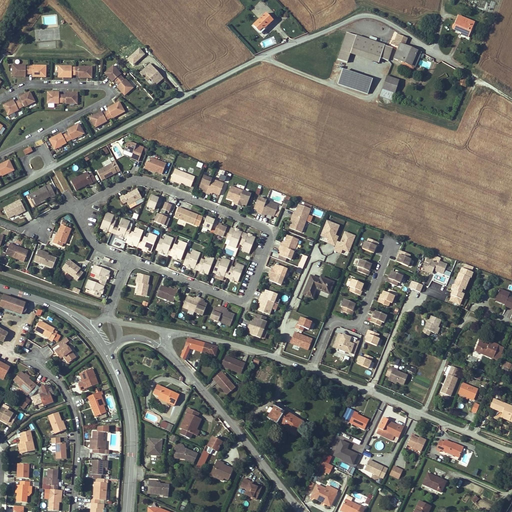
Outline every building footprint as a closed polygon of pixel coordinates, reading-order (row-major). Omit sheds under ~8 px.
[(496,11),(499,3),(491,1),(489,9),(496,11)] [(273,21),(266,14),(253,26),(259,32),(263,29),(264,30),(273,21)] [(461,33),(463,34),(463,35),(468,37),(474,23),(459,17),(455,26),(454,25),(453,27),(454,28),(453,30),(461,33)] [(421,53),(404,46),(407,39),(398,34),(394,42),(400,45),(393,59),(414,67),(421,53)] [(261,41),(263,48),(276,43),(273,37),(261,41)] [(390,52),(378,47),(375,57),(377,57),(376,60),(390,65),(391,63),(378,58),(379,55),(388,58),(390,52)] [(133,63),(144,54),(141,51),(140,49),(137,52),(138,53),(130,60),(129,58),(128,58),(127,59),(129,61),(130,62),(132,61),(133,63)] [(370,54),(355,50),(352,60),(368,65),(370,58),(369,57),(370,54)] [(130,60),(138,53),(137,52),(134,54),(129,58),(130,60)] [(146,69),(148,72),(146,74),(156,85),(163,79),(150,65),(146,69)] [(29,74),(29,67),(25,67),(25,66),(12,66),(12,77),(25,77),(25,74),(29,74)] [(32,67),(29,67),(29,74),(32,74),(32,77),(42,77),(45,77),(46,67),(32,66),(32,67)] [(72,75),(75,76),(75,67),(72,67),(72,66),(58,66),(59,78),(62,78),(72,78),(72,75)] [(113,66),(105,73),(108,77),(113,82),(115,80),(117,83),(123,77),(121,75),(122,75),(113,66)] [(79,67),(75,67),(75,76),(78,76),(78,78),(88,78),(92,78),(93,67),(79,67)] [(372,79),(347,71),(343,84),(367,92),(372,79)] [(460,76),(458,82),(466,85),(468,78),(460,76)] [(117,87),(122,93),(125,96),(134,88),(126,79),(124,79),(123,77),(117,83),(119,85),(117,87)] [(399,81),(387,77),(380,97),(392,101),(399,81)] [(18,101),(22,108),(25,107),(25,108),(36,102),(30,92),(20,97),(21,99),(18,101)] [(59,103),(62,103),(63,95),(59,95),(59,92),(47,92),(47,104),(59,104),(59,103)] [(63,95),(62,103),(65,104),(77,105),(78,93),(74,93),(66,92),(66,95),(63,95)] [(18,110),(22,108),(18,101),(15,103),(13,100),(4,105),(9,116),(19,111),(18,110)] [(125,112),(120,102),(116,104),(108,109),(109,110),(106,112),(110,119),(113,118),(114,119),(125,112)] [(103,114),(102,111),(93,116),(90,118),(96,128),(108,122),(107,121),(110,119),(106,112),(103,114)] [(85,134),(79,124),(67,130),(68,132),(65,134),(69,142),(72,140),(73,140),(85,134)] [(67,144),(67,143),(69,142),(65,134),(63,136),(61,133),(50,140),(55,150),(67,144)] [(148,149),(128,142),(124,150),(133,154),(131,158),(139,161),(141,156),(145,157),(148,149)] [(26,155),(33,151),(31,146),(23,150),(26,155)] [(145,169),(150,171),(151,169),(156,172),(162,174),(166,164),(151,158),(149,163),(147,162),(145,169)] [(0,177),(2,176),(2,177),(14,171),(9,160),(0,164),(0,177)] [(108,176),(111,174),(111,176),(121,170),(116,161),(112,163),(105,167),(97,171),(102,181),(109,177),(108,176)] [(171,180),(175,182),(175,180),(181,182),(186,184),(190,175),(175,169),(171,180)] [(71,181),(76,190),(89,184),(89,185),(93,183),(92,181),(89,174),(87,172),(71,181)] [(191,186),(195,177),(190,175),(186,184),(191,186)] [(204,176),(200,187),(202,188),(204,189),(204,191),(203,192),(210,195),(210,194),(211,192),(213,193),(219,195),(224,184),(212,179),(204,176)] [(29,195),(31,199),(33,199),(36,204),(45,199),(50,196),(51,198),(56,196),(50,184),(29,195)] [(231,186),(226,198),(233,200),(235,201),(234,203),(233,204),(242,207),(242,206),(243,204),(244,205),(247,206),(251,194),(243,191),(231,186)] [(119,198),(123,206),(127,204),(130,209),(137,205),(135,202),(141,198),(136,188),(119,198)] [(147,206),(155,209),(156,206),(160,207),(162,200),(159,198),(158,201),(155,200),(156,197),(151,195),(147,206)] [(258,197),(254,209),(257,210),(259,210),(258,212),(258,213),(265,216),(265,215),(266,213),(268,214),(274,217),(279,205),(267,200),(258,197)] [(46,201),(45,199),(36,204),(33,199),(31,199),(35,207),(46,201)] [(3,208),(7,217),(14,213),(18,211),(19,213),(25,210),(19,200),(3,208)] [(165,202),(162,209),(169,212),(172,205),(165,202)] [(289,228),(301,233),(306,221),(311,209),(299,204),(296,211),(295,213),(294,212),(292,216),(291,219),(292,219),(293,220),(292,222),(289,228)] [(187,213),(187,211),(178,207),(174,218),(177,219),(194,225),(198,215),(191,212),(190,214),(187,213)] [(23,212),(27,221),(31,219),(28,210),(23,212)] [(100,228),(104,230),(103,231),(108,233),(108,232),(108,231),(112,232),(114,227),(116,221),(112,220),(114,215),(107,212),(100,228)] [(156,213),(153,222),(167,227),(170,218),(156,213)] [(203,227),(211,230),(212,227),(216,229),(218,223),(219,221),(215,220),(214,222),(210,221),(211,219),(207,217),(203,227)] [(130,221),(123,218),(119,228),(116,235),(119,236),(119,237),(124,239),(124,237),(127,238),(130,231),(131,227),(128,226),(130,221)] [(355,235),(344,231),(340,242),(337,241),(338,236),(336,235),(339,225),(325,220),(318,240),(334,246),(333,251),(348,256),(355,235)] [(222,224),(218,223),(216,229),(214,233),(227,238),(230,230),(227,228),(224,227),(221,226),(222,224)] [(54,239),(52,243),(61,246),(62,242),(65,243),(71,228),(62,225),(58,233),(56,240),(54,239)] [(108,231),(108,232),(111,233),(116,235),(119,228),(114,227),(112,232),(108,231)] [(134,247),(134,245),(137,247),(140,240),(143,231),(136,228),(134,233),(130,231),(127,238),(126,242),(129,243),(129,245),(134,247)] [(240,239),(242,232),(238,231),(239,230),(234,228),(234,230),(231,228),(227,238),(226,239),(230,240),(228,245),(236,248),(240,239)] [(143,250),(143,251),(147,252),(148,251),(151,252),(157,236),(150,233),(148,238),(145,237),(143,242),(141,247),(144,248),(143,250)] [(240,244),(243,246),(241,250),(249,254),(255,237),(252,236),(252,235),(248,234),(247,235),(244,234),(242,239),(240,244)] [(165,235),(164,240),(160,239),(156,249),(159,251),(159,252),(160,253),(167,236),(165,235)] [(281,251),(280,253),(279,255),(291,260),(294,252),(299,239),(287,235),(285,242),(284,244),(283,243),(281,242),(280,246),(278,250),(280,250),(281,251)] [(163,254),(164,253),(167,254),(169,248),(173,238),(167,236),(160,253),(163,254)] [(373,254),(378,243),(366,237),(361,248),(373,254)] [(173,256),(173,257),(173,258),(177,260),(178,259),(181,260),(187,244),(179,241),(177,245),(174,244),(172,249),(170,255),(173,256)] [(27,249),(19,247),(18,249),(13,246),(14,244),(9,243),(5,254),(15,258),(23,260),(27,249)] [(311,248),(308,257),(312,259),(316,250),(311,248)] [(38,249),(34,260),(52,267),(56,258),(47,255),(41,252),(42,250),(38,249)] [(194,269),(196,263),(200,253),(193,250),(191,255),(187,253),(183,263),(187,265),(186,267),(191,269),(191,268),(194,269)] [(407,266),(412,255),(399,250),(395,261),(407,266)] [(300,263),(299,267),(303,268),(307,256),(296,253),(293,260),(300,263)] [(200,272),(199,273),(204,274),(204,273),(208,275),(214,258),(207,255),(205,260),(201,259),(199,264),(197,269),(200,270),(200,272)] [(220,277),(221,275),(224,277),(227,270),(230,261),(223,258),(221,262),(217,261),(213,271),(216,273),(216,275),(220,277)] [(367,275),(372,265),(360,259),(355,270),(367,275)] [(80,268),(68,260),(62,268),(77,279),(82,272),(79,270),(80,268)] [(429,264),(425,262),(422,270),(432,274),(434,268),(436,268),(435,271),(443,274),(447,265),(440,262),(439,263),(431,260),(429,264)] [(229,271),(227,276),(230,278),(230,280),(234,282),(235,281),(238,282),(244,266),(236,263),(234,268),(231,267),(229,271)] [(460,306),(474,267),(462,263),(448,302),(460,306)] [(94,265),(91,273),(96,275),(95,278),(100,280),(105,282),(107,279),(108,279),(110,275),(109,275),(110,271),(94,265)] [(271,277),(270,278),(269,281),(281,285),(287,269),(276,265),(275,267),(274,269),(273,268),(271,268),(268,276),(270,276),(271,277)] [(386,282),(398,286),(402,275),(389,271),(386,282)] [(138,283),(137,291),(147,293),(148,284),(147,284),(149,275),(137,274),(136,282),(138,283)] [(306,288),(303,295),(312,298),(316,289),(329,294),(334,282),(324,279),(323,283),(319,281),(319,280),(311,276),(308,284),(309,284),(307,289),(306,288)] [(98,284),(89,280),(86,288),(90,290),(89,293),(99,297),(100,293),(102,294),(104,289),(103,289),(104,286),(98,284)] [(360,295),(364,283),(351,280),(347,291),(360,295)] [(156,296),(173,302),(177,290),(173,288),(173,289),(172,290),(168,288),(160,286),(156,296)] [(495,298),(506,302),(505,304),(505,306),(511,308),(511,298),(508,297),(509,293),(499,289),(495,298)] [(258,310),(269,315),(272,307),(274,303),(277,294),(265,290),(264,293),(264,295),(262,294),(261,294),(259,301),(260,301),(261,302),(260,303),(258,310)] [(381,291),(378,303),(390,306),(394,295),(381,291)] [(4,296),(1,304),(0,305),(0,306),(21,314),(25,303),(4,296)] [(187,296),(183,307),(194,312),(203,315),(207,304),(205,303),(203,302),(203,301),(204,299),(196,297),(196,298),(195,299),(193,298),(187,296)] [(339,311),(352,315),(356,304),(343,299),(339,311)] [(214,307),(210,318),(218,321),(230,326),(235,314),(227,312),(226,311),(226,310),(227,308),(220,306),(219,307),(219,308),(217,308),(214,307)] [(33,326),(41,309),(38,308),(31,325),(33,326)] [(381,327),(386,316),(374,310),(369,321),(381,327)] [(250,329),(250,331),(249,334),(260,338),(266,322),(264,321),(265,318),(257,315),(256,318),(255,317),(254,320),(253,322),(252,322),(250,321),(249,325),(248,328),(249,328),(250,329)] [(427,323),(422,333),(429,336),(431,332),(434,333),(437,327),(438,328),(441,320),(431,316),(429,321),(428,323),(427,323)] [(304,328),(308,330),(312,322),(299,317),(295,328),(303,331),(304,328)] [(49,340),(52,342),(57,333),(54,331),(54,329),(40,321),(35,330),(49,339),(49,340)] [(378,338),(380,334),(368,330),(364,341),(379,347),(381,340),(378,338)] [(289,343),(308,350),(312,338),(294,331),(289,343)] [(355,340),(343,336),(338,349),(350,354),(355,340)] [(60,347),(55,351),(59,357),(62,355),(63,356),(68,363),(75,358),(65,344),(68,341),(66,338),(57,344),(60,347)] [(181,356),(184,360),(190,348),(190,346),(201,349),(200,351),(202,352),(204,343),(188,339),(186,346),(181,356)] [(478,342),(475,351),(493,359),(496,352),(498,346),(490,342),(488,346),(488,348),(485,347),(486,345),(478,342)] [(215,355),(217,347),(204,343),(202,352),(215,355)] [(356,364),(368,369),(373,358),(366,355),(364,359),(359,356),(356,364)] [(235,358),(226,356),(223,366),(243,372),(246,362),(241,360),(241,362),(235,360),(235,358)] [(0,360),(0,378),(4,380),(11,366),(0,360)] [(393,369),(389,367),(385,376),(389,378),(389,380),(397,383),(404,386),(407,376),(398,372),(393,370),(393,369)] [(81,382),(78,384),(81,391),(82,390),(87,389),(97,385),(94,376),(93,377),(90,369),(79,374),(82,379),(83,382),(81,382)] [(13,380),(20,387),(26,391),(24,392),(28,395),(36,386),(29,379),(24,375),(21,372),(13,380)] [(220,389),(226,395),(234,388),(220,372),(212,380),(215,384),(217,383),(221,387),(220,389)] [(457,379),(448,375),(441,393),(450,397),(457,379)] [(462,384),(458,393),(473,400),(477,390),(462,384)] [(39,395),(43,406),(53,402),(51,395),(47,385),(41,387),(43,393),(39,395)] [(179,395),(162,388),(158,386),(154,394),(158,396),(158,398),(165,401),(165,400),(167,401),(167,402),(166,403),(174,406),(179,395)] [(100,397),(102,397),(100,392),(97,393),(88,397),(89,401),(91,401),(94,408),(92,408),(95,417),(106,413),(103,406),(100,397)] [(473,402),(473,400),(458,393),(457,395),(473,402)] [(28,402),(29,401),(26,398),(19,407),(23,410),(29,403),(28,402)] [(493,400),(490,408),(494,410),(502,413),(500,418),(511,422),(511,407),(504,404),(493,400)] [(10,406),(4,403),(0,410),(0,418),(8,423),(7,424),(11,427),(17,416),(7,411),(10,406)] [(274,406),(267,418),(276,424),(277,424),(277,422),(291,431),(290,432),(295,435),(303,422),(297,418),(296,419),(284,412),(274,406)] [(186,413),(187,413),(180,428),(192,434),(194,429),(198,418),(197,418),(198,413),(188,409),(186,413)] [(296,419),(297,418),(285,411),(284,412),(296,419)] [(357,415),(358,413),(354,411),(349,422),(364,430),(368,420),(357,415)] [(55,434),(65,431),(61,422),(58,413),(48,417),(53,428),(55,434)] [(201,420),(198,418),(194,429),(192,434),(194,435),(201,420)] [(384,418),(376,433),(381,435),(383,431),(394,436),(399,438),(403,428),(397,425),(388,421),(388,420),(384,418)] [(171,431),(173,424),(161,421),(160,428),(171,431)] [(291,431),(277,422),(277,424),(290,432),(291,431)] [(23,443),(21,444),(18,444),(20,454),(34,450),(30,431),(20,433),(22,438),(23,443)] [(109,451),(105,450),(102,450),(103,441),(104,432),(93,431),(93,438),(92,445),(90,445),(90,449),(92,450),(92,453),(109,454),(109,451)] [(392,441),(394,436),(383,431),(381,435),(392,441)] [(212,437),(207,447),(217,452),(222,443),(212,437)] [(419,438),(418,440),(411,437),(407,445),(421,452),(426,441),(419,437),(419,438)] [(51,439),(52,445),(55,444),(56,459),(67,459),(66,443),(61,443),(60,438),(51,439)] [(333,457),(354,464),(357,453),(347,450),(349,443),(339,440),(333,457)] [(440,452),(441,450),(459,457),(461,452),(457,451),(458,448),(452,445),(452,443),(444,440),(443,442),(440,440),(436,450),(440,452)] [(153,441),(148,441),(147,457),(151,457),(151,455),(157,456),(156,458),(161,458),(162,442),(158,442),(158,445),(153,444),(153,441)] [(458,448),(457,451),(461,452),(463,447),(453,443),(452,443),(452,445),(458,448)] [(175,448),(174,448),(174,458),(185,459),(185,458),(184,458),(176,457),(177,448),(175,448)] [(187,449),(184,449),(177,448),(176,457),(184,458),(185,458),(185,459),(185,460),(194,463),(198,454),(187,449)] [(467,466),(472,451),(464,449),(460,464),(467,466)] [(197,464),(202,467),(208,454),(203,452),(197,464)] [(94,460),(93,466),(93,475),(103,475),(103,471),(103,468),(107,469),(108,461),(94,460)] [(217,461),(210,475),(216,478),(218,475),(224,478),(228,480),(233,470),(223,465),(220,464),(221,463),(217,461)] [(329,474),(333,466),(322,461),(318,469),(329,474)] [(363,472),(382,481),(386,472),(368,463),(363,472)] [(29,464),(19,464),(19,473),(17,473),(17,477),(28,478),(29,464)] [(393,466),(390,473),(399,477),(402,471),(393,466)] [(50,490),(58,490),(58,486),(57,486),(57,479),(58,470),(48,469),(47,486),(50,486),(50,490)] [(435,477),(427,473),(422,484),(441,492),(446,481),(437,478),(437,479),(435,478),(435,477)] [(244,479),(240,487),(247,490),(245,495),(256,500),(261,489),(255,487),(255,488),(253,487),(254,484),(250,483),(250,482),(244,479)] [(18,485),(17,493),(17,502),(26,502),(28,486),(29,486),(30,482),(20,481),(20,485),(18,485)] [(157,482),(157,481),(149,481),(148,493),(163,495),(163,494),(168,494),(169,485),(160,484),(156,484),(157,482)] [(107,483),(94,482),(93,494),(95,495),(95,500),(93,500),(92,499),(91,503),(98,504),(99,500),(105,500),(107,483)] [(336,494),(317,485),(311,497),(323,503),(323,501),(331,505),(336,494)] [(60,496),(61,496),(62,490),(58,490),(50,490),(48,510),(59,511),(59,502),(60,496)] [(345,499),(341,508),(347,511),(348,511),(363,511),(365,509),(345,499)] [(419,501),(413,511),(424,511),(428,505),(419,501)] [(101,511),(102,509),(103,509),(104,504),(98,504),(91,503),(91,508),(92,509),(92,511),(101,511)]
